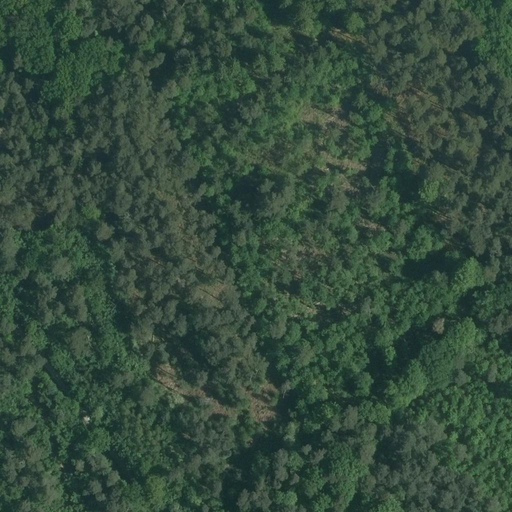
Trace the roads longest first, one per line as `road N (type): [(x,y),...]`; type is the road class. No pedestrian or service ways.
road 1 (track): [(157,511),(0,297)]
road 2 (track): [(0,146),(13,72),(0,28)]
